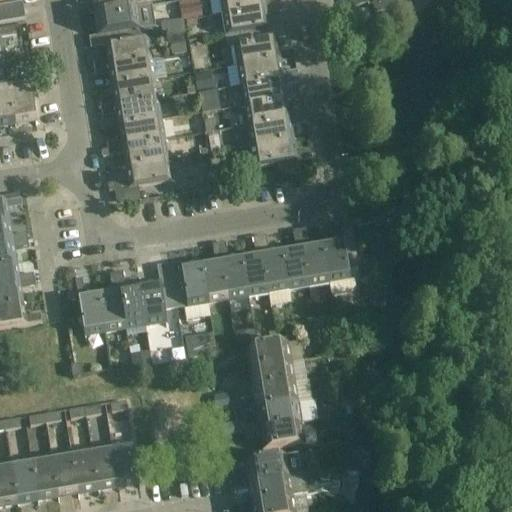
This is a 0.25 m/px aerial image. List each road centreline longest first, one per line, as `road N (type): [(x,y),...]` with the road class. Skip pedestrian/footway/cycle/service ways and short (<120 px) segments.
road 1 (residential): [(85,166),(95,219),(102,233),(117,238),(312,210),(330,196),(333,174),(305,0)]
road 2 (residential): [(58,0),(85,166)]
road 3 (residential): [(486,511),(511,378)]
